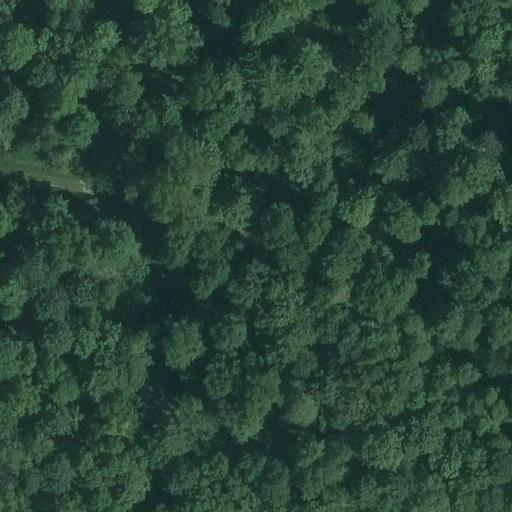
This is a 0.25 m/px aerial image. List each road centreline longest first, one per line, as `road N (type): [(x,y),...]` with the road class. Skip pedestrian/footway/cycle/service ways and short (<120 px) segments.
road 1 (track): [(0,170),(32,170),(193,209),(511,367)]
road 2 (track): [(192,0),(149,511)]
